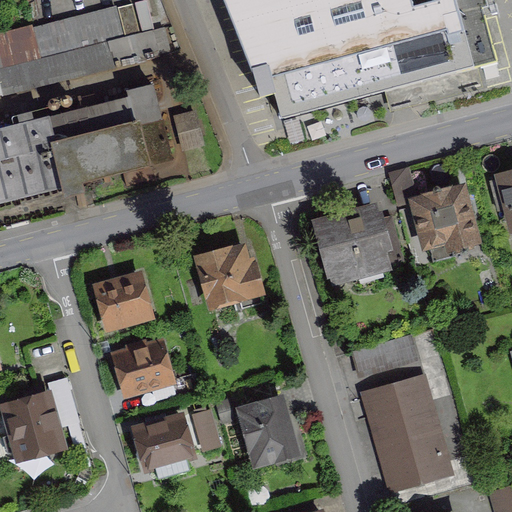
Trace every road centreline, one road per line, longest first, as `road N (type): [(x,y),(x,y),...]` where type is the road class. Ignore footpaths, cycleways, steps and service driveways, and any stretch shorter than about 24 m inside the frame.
road 1 (residential): [(357,511),(263,186)]
road 2 (residential): [(48,243),(121,508)]
road 3 (residential): [(511,121),(263,186)]
road 4 (residential): [(263,186),(48,243)]
road 5 (residential): [(263,186),(185,0)]
